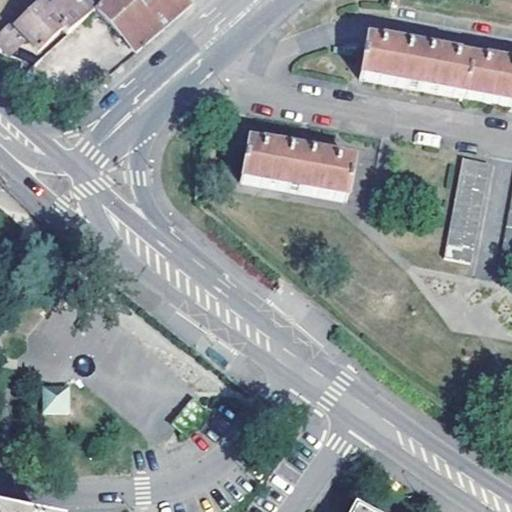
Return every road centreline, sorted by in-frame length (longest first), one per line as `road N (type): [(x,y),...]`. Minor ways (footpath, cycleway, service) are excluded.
road 1 (residential): [(304,372),(233,455),(197,478),(143,490),(0,490)]
road 2 (residential): [(511,141),(263,89),(258,64),(226,30)]
road 3 (secondary): [(511,511),(304,372)]
road 4 (secondary): [(304,372),(137,242)]
road 5 (secondary): [(226,30),(128,118),(104,164)]
